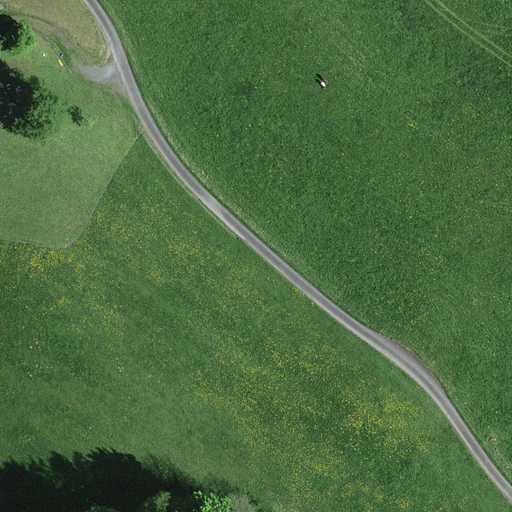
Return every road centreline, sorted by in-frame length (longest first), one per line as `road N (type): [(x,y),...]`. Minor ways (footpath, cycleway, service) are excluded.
road 1 (track): [(89,0),(151,129),(196,189),(424,379),(511,493)]
road 2 (track): [(118,56),(110,72),(95,74),(53,35),(0,20)]
